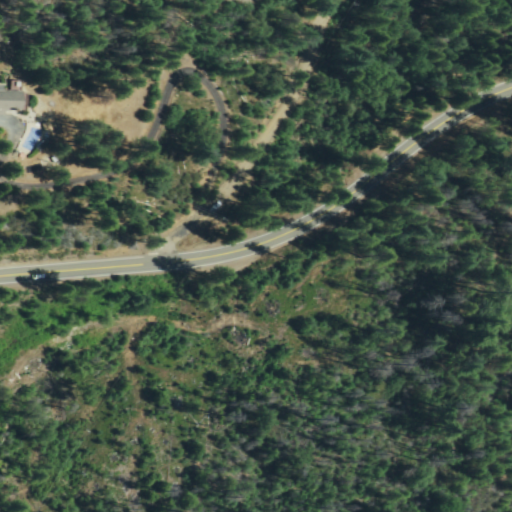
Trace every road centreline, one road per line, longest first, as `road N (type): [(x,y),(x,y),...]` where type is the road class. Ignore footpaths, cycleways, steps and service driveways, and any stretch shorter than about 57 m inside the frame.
road 1 (secondary): [(511,93),(460,119),(367,196),(266,249),(169,270),(0,285)]
road 2 (residential): [(0,246),(108,206),(148,150),(179,47),(265,0)]
road 3 (residential): [(205,264),(240,190),(356,0)]
